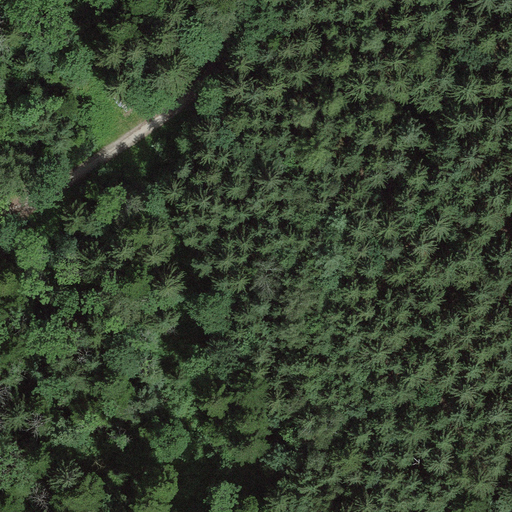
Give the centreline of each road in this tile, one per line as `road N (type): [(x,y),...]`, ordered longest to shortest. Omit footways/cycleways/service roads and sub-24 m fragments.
road 1 (track): [(0,218),(194,104),(232,36),(239,0)]
road 2 (track): [(511,504),(415,480),(353,511)]
